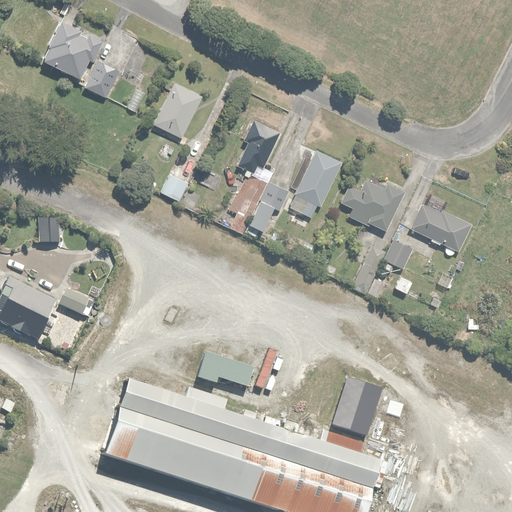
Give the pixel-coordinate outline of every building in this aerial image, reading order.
[(95,39),(56,21),(38,59),(77,77),(95,39)] [(118,73),(94,61),(80,89),(104,101),(118,73)] [(195,96),(171,86),(154,125),(177,136),(195,96)] [(274,130),(250,118),(230,161),(254,172),(274,130)] [(337,163),(311,152),(293,191),(318,202),(337,163)] [(238,234),(262,183),(245,175),(235,196),(233,195),(226,209),(234,213),(227,228),(238,234)] [(184,184),(166,176),(159,194),(177,201),(184,184)] [(382,231),(398,192),(361,177),(356,190),(343,185),(336,202),(349,207),(345,216),(382,231)] [(286,190),(265,181),(245,224),(256,229),(266,207),(276,211),(286,190)] [(418,202),(405,229),(453,251),(466,224),(418,202)] [(49,216),(32,217),(34,242),(51,241),(49,216)] [(216,240),(210,253),(229,263),(227,268),(245,277),(254,261),(216,240)] [(409,248),(389,240),(381,260),(401,268),(409,248)] [(364,292),(384,252),(369,245),(350,285),(364,292)] [(314,286),(265,264),(260,274),(309,297),(314,286)] [(382,283),(373,278),(365,294),(374,299),(382,283)] [(14,282),(0,312),(0,320),(32,336),(49,299),(14,282)] [(64,288),(57,305),(82,317),(90,300),(64,288)] [(247,368),(197,352),(189,377),(209,383),(211,377),(241,387),(247,368)] [(297,373),(257,358),(242,397),(282,413),(297,373)] [(99,457),(265,511),(351,511),(369,460),(125,379),(99,457)] [(4,398),(0,405),(0,410),(9,415),(15,404),(4,398)]
